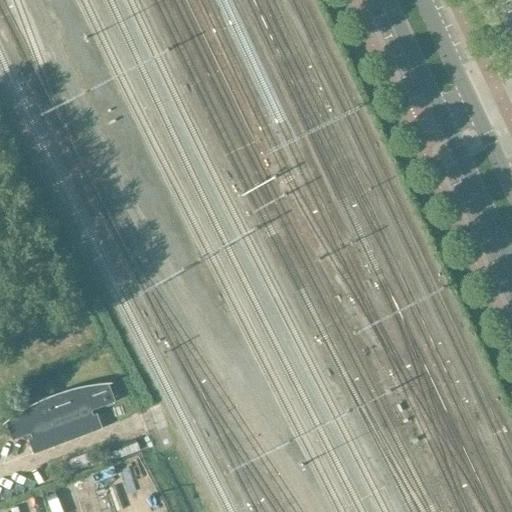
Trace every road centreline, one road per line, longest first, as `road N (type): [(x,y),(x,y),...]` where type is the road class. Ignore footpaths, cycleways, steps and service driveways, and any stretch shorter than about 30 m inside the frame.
road 1 (secondary): [(442,117),(511,264)]
road 2 (secondary): [(386,0),(442,117)]
